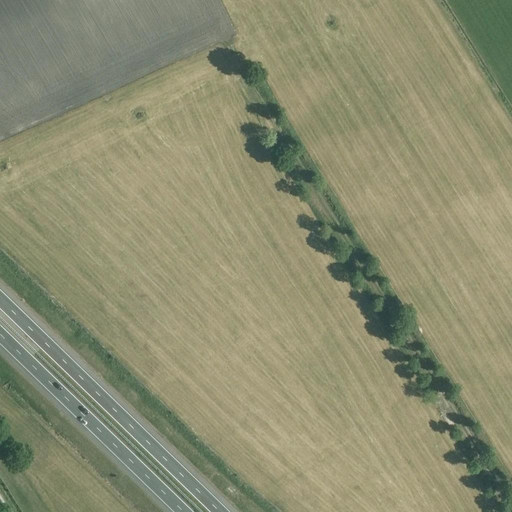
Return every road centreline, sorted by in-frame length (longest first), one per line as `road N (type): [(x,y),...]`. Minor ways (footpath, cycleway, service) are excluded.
road 1 (track): [(511,507),(245,71)]
road 2 (motorway): [(221,511),(0,298)]
road 3 (motorway): [(0,333),(183,511)]
